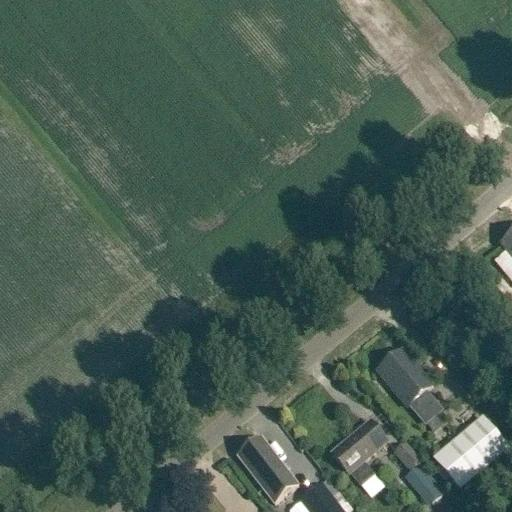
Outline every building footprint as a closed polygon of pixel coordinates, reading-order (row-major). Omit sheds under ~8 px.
[(511,238),(502,247),(511,260),(511,238)] [(427,394),(433,389),(403,354),(377,375),(407,410),(410,408),(426,427),(443,413),(427,394)] [(461,493),(510,452),(506,447),(484,421),(435,462),(456,488),(461,493)] [(353,473),(362,484),(377,473),(368,461),(388,444),(372,425),(333,457),(349,477),(353,473)] [(262,490),(275,507),(298,489),(262,441),(242,457),(266,487),(262,490)] [(393,457),(409,476),(422,465),(406,446),(393,457)] [(431,482),(415,495),(428,510),(443,497),(431,482)] [(342,511),(323,487),(304,503),(311,511),(342,511)]
